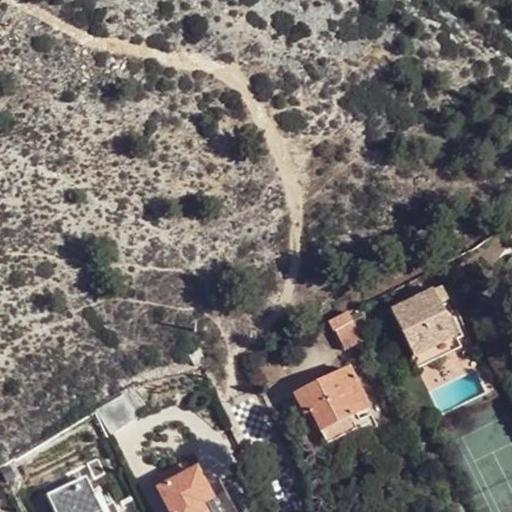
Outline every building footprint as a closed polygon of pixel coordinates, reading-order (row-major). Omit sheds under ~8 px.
[(432,347),(453,336),(438,305),(445,301),(440,290),(391,314),(413,361),(434,351),(432,347)] [(351,322),(347,312),(329,322),(344,352),(362,343),(351,322)] [(461,350),(453,336),(432,347),(434,351),(438,361),(461,350)] [(200,351),(188,356),(194,367),(205,360),(200,351)] [(438,361),(434,351),(413,361),(418,370),(438,361)] [(323,435),(357,417),(370,411),(350,371),(295,397),(305,416),(310,414),(320,435),(323,435)] [(147,405),(136,385),(121,394),(134,413),(147,405)] [(362,429),(359,423),(357,417),(323,435),(327,445),(362,429)] [(371,417),(359,423),(362,429),(374,422),(371,417)] [(81,465),(41,483),(52,504),(47,506),(49,511),(118,511),(108,489),(100,492),(95,483),(90,486),(81,465)] [(159,480),(164,489),(171,485),(180,480),(176,471),(159,480)] [(157,492),(167,511),(205,511),(203,506),(212,501),(204,487),(196,472),(180,480),(171,485),(164,489),(162,490),(157,492)] [(234,511),(218,479),(204,487),(212,501),(203,506),(205,511),(234,511)]
